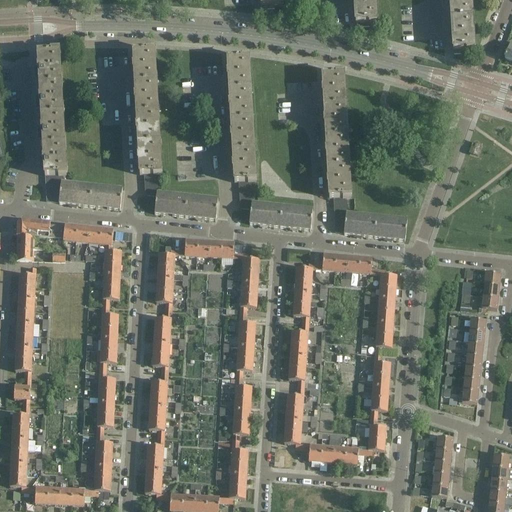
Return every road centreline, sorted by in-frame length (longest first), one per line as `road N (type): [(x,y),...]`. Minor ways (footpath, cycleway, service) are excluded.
road 1 (tertiary): [(475,88),(249,35),(75,27)]
road 2 (residential): [(126,511),(142,224)]
road 3 (residential): [(279,239),(263,476)]
road 4 (residential): [(417,254),(475,88)]
road 5 (residential): [(483,434),(511,269)]
road 6 (residential): [(407,411),(417,254)]
road 7 (residential): [(220,232),(219,119),(207,91)]
road 8 (residential): [(17,210),(30,158),(21,72)]
road 9 (residential): [(315,243),(314,133),(302,107)]
road 10 (residential): [(127,221),(125,121),(113,85)]
road 11 (residential): [(399,487),(263,476)]
road 12 (residential): [(0,346),(4,211)]
